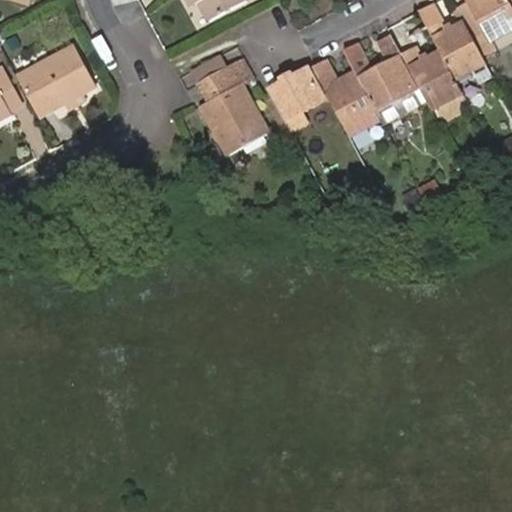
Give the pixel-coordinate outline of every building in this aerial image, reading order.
[(247,0),(187,0),(192,8),(200,4),(209,23),(249,3),(247,0)] [(492,44),(511,33),(511,5),(509,0),(475,0),(470,3),(492,44)] [(457,10),(465,24),(484,60),(496,53),(492,44),(470,3),(457,10)] [(420,13),(428,29),(442,54),(457,83),(474,74),(487,66),(484,60),(465,24),(451,32),(445,20),(437,4),(420,13)] [(346,53),(357,73),(378,113),(421,90),(403,56),(392,37),(379,44),(389,66),(376,72),(362,44),(346,53)] [(20,79),(41,120),(65,106),(84,96),(98,88),(76,48),(20,79)] [(428,103),(432,112),(464,95),(457,83),(442,54),(426,62),(419,49),(403,56),(421,90),(428,103)] [(224,58),(194,73),(200,85),(231,68),(224,58)] [(257,81),(246,61),(231,68),(200,85),(211,104),(203,108),(229,157),(270,135),(245,87),(257,81)] [(314,70),(352,139),(383,122),(378,113),(357,73),(341,81),(331,61),(314,70)] [(487,66),(474,74),(482,88),(495,82),(487,66)] [(291,132),(292,134),(311,124),(306,113),(327,102),(311,71),(271,93),(273,97),(291,132)] [(383,122),(385,125),(428,103),(421,90),(378,113),(383,122)] [(0,123),(13,117),(0,91),(0,123)] [(88,102),(84,96),(65,106),(69,113),(88,102)] [(291,132),(273,97),(266,101),(284,135),(291,132)] [(405,198),(416,215),(429,207),(418,190),(405,198)]
